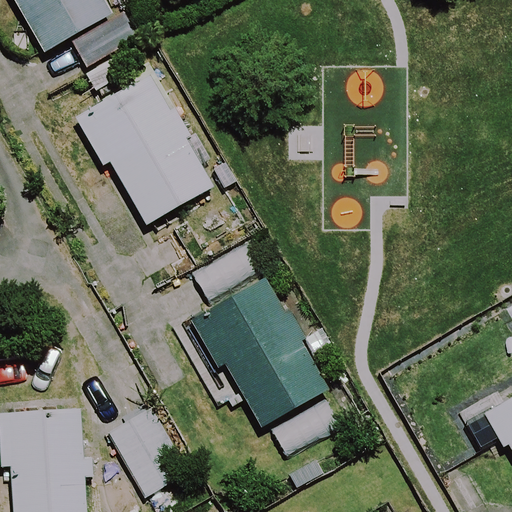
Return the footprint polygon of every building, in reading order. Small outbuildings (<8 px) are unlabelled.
[(17,0),(50,56),(117,18),(106,0),(17,0)] [(175,115),(155,78),(79,120),(107,169),(114,165),(150,229),(218,192),(190,142),(194,140),(179,112),(175,115)] [(285,312),(265,275),(190,318),(217,366),(225,361),(262,426),(329,388),(300,338),(305,335),(290,309),(285,312)] [(511,393),(483,409),(503,445),(508,441),(511,447),(511,393)] [(83,454),(79,406),(0,411),(0,443),(1,465),(10,464),(12,511),(86,511),(84,476),(93,476),(91,454),(83,454)] [(189,473),(151,406),(107,431),(146,498),(189,473)]
